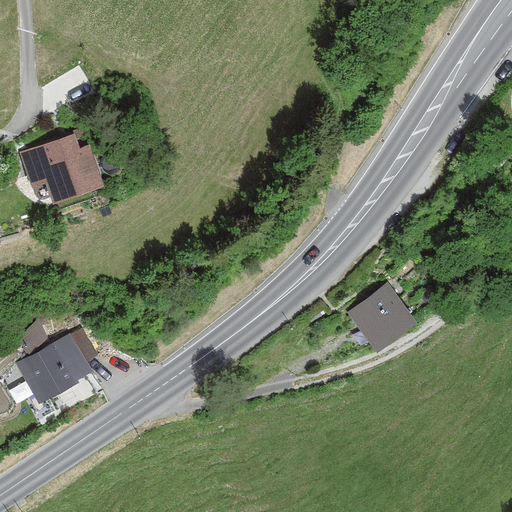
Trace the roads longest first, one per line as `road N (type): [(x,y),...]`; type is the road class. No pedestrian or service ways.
road 1 (secondary): [(0,495),(262,315),(338,242),(511,1)]
road 2 (track): [(146,396),(173,408),(346,368),(426,327),(511,258)]
